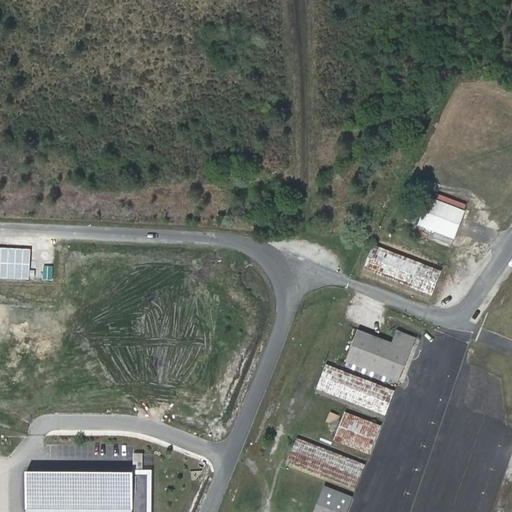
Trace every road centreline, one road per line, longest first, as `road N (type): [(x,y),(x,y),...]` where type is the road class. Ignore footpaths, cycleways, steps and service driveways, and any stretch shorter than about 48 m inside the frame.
road 1 (unclassified): [(0,229),(266,247),(286,272)]
road 2 (unclassified): [(286,272),(331,277),(442,319),(468,308),(511,245)]
road 3 (unclassified): [(286,272),(290,295),(213,511)]
road 4 (unknown): [(442,319),(383,511)]
